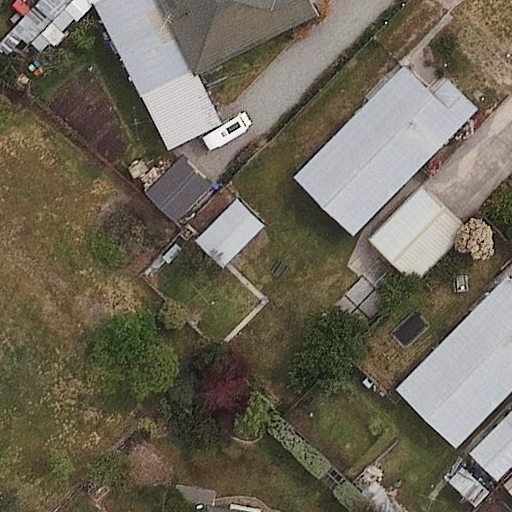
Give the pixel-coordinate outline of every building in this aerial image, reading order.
[(313,0),(93,0),(169,151),(225,123),(203,79),(323,19),(313,0)] [(410,52),(294,171),(355,230),(471,112),(410,52)] [(148,191),(179,223),(216,188),(185,156),(148,191)] [(465,234),(419,191),(369,244),(416,288),(465,234)] [(241,195),(197,241),(227,269),(239,257),(255,272),(287,239),(241,195)] [(511,276),(507,272),(395,385),(456,446),(511,389),(511,276)] [(511,469),(511,407),(467,454),(498,484),(511,469)] [(464,465),(448,484),(482,511),(485,511),(500,494),(464,465)] [(176,511),(246,511),(178,500),(176,511)]
